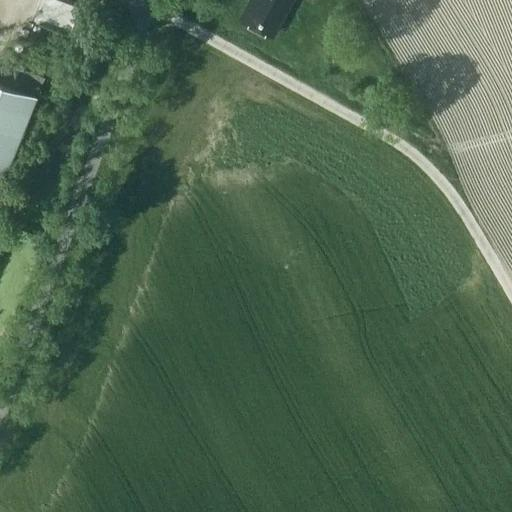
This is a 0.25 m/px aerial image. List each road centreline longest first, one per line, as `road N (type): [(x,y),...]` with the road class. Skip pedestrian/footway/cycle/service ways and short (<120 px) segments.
road 1 (track): [(511,305),(421,169),(148,1)]
road 2 (unclassified): [(0,402),(149,0)]
